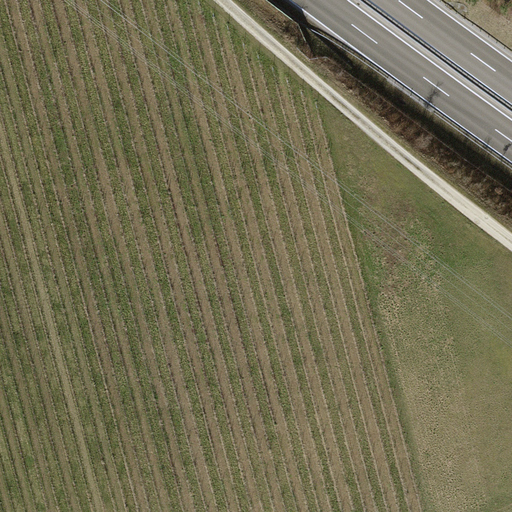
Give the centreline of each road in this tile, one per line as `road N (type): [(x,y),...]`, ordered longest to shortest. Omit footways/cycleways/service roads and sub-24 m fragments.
road 1 (track): [(511,241),(223,0)]
road 2 (trunk): [(321,0),(511,139)]
road 3 (trunk): [(511,80),(400,0)]
